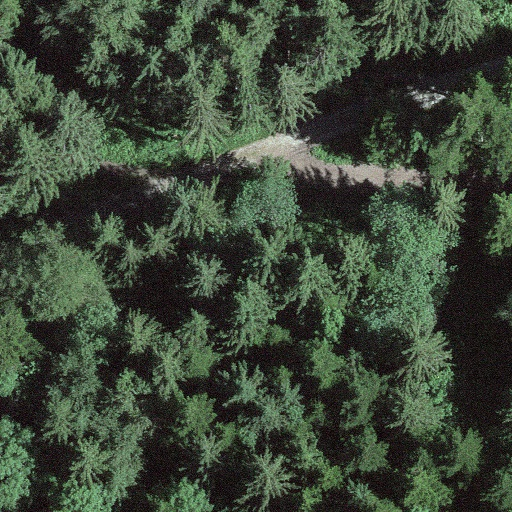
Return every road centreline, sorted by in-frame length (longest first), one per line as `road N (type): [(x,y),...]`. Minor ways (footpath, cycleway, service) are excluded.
road 1 (track): [(511,62),(208,171)]
road 2 (track): [(0,245),(208,171)]
